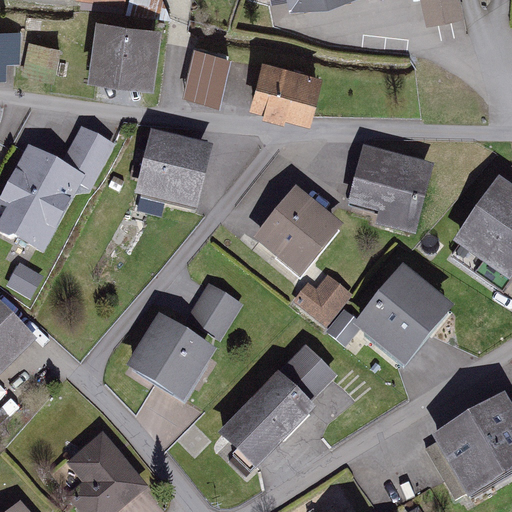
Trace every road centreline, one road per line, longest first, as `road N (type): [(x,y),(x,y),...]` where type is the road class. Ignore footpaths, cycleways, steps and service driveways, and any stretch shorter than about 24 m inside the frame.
road 1 (residential): [(83,377),(286,131)]
road 2 (residential): [(257,511),(511,352)]
road 3 (residential): [(286,131),(0,97)]
road 4 (residential): [(511,132),(286,131)]
road 5 (residential): [(196,506),(83,377)]
